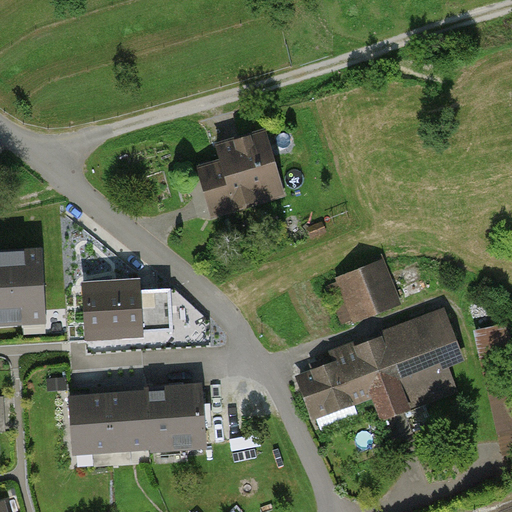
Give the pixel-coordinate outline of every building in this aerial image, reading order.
[(195,162),(213,225),(287,203),(268,140),(195,162)] [(42,248),(0,250),(0,327),(46,325),(42,248)] [(336,286),(351,328),(399,310),(383,268),(336,286)] [(83,291),(87,351),(146,346),(142,287),(83,291)] [(445,319),(297,375),(317,429),(374,407),(382,429),(459,400),(449,374),(464,369),(445,319)] [(511,333),(510,325),(476,333),(504,464),(511,462),(511,333)] [(97,397),(70,399),(74,453),(209,443),(205,390),(173,392),(116,396),(97,397)]
